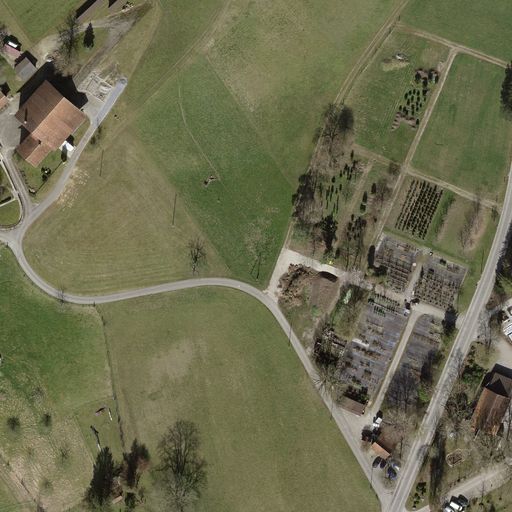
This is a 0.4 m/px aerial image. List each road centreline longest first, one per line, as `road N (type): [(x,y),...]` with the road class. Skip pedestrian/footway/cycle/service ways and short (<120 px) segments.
road 1 (track): [(393,511),(270,302),(220,280),(97,300),(69,297),(44,286),(15,241)]
road 2 (track): [(15,241),(33,212),(8,158),(6,115),(45,70),(52,42),(131,13),(66,94)]
road 3 (track): [(270,302),(342,93),(406,0)]
road 4 (tertiary): [(511,206),(394,511)]
road 5 (track): [(230,0),(195,52),(95,157),(68,172)]
road 6 (track): [(97,300),(108,322),(129,465),(157,511)]
road 7 (track): [(284,255),(471,324)]
road 8 (track): [(336,145),(510,212)]
road 9 (track): [(420,305),(369,421),(349,435)]
road 10 (track): [(103,114),(56,195),(33,212)]
